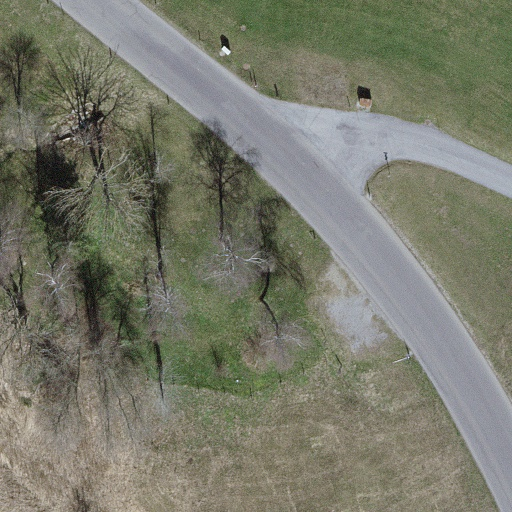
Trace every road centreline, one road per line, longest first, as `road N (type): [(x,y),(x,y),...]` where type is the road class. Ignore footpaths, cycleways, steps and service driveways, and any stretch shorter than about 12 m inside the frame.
road 1 (tertiary): [(322,151),(484,357),(511,421)]
road 2 (tertiary): [(122,0),(322,151)]
road 3 (residential): [(322,151),(402,122),(511,166)]
